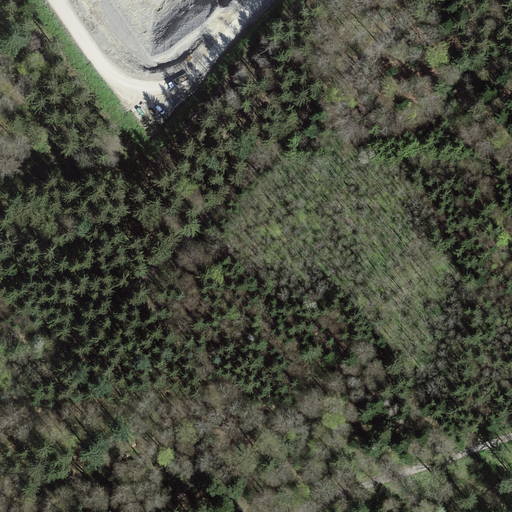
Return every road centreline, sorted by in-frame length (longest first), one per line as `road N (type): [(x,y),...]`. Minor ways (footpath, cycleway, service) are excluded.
road 1 (track): [(0,430),(426,0)]
road 2 (track): [(308,511),(511,436)]
